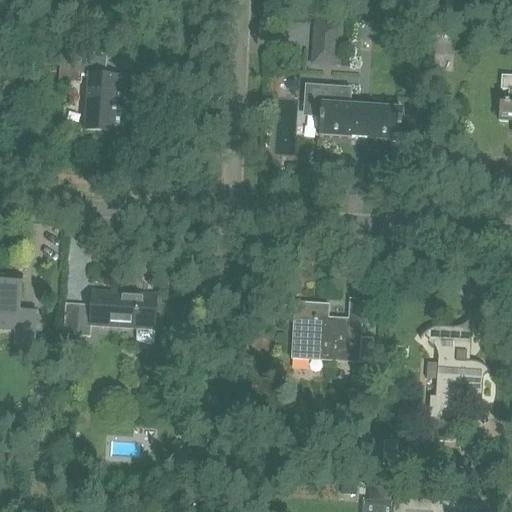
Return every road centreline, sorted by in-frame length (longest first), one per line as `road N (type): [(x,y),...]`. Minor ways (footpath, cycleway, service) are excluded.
road 1 (unclassified): [(511,236),(228,218)]
road 2 (unclassified): [(228,218),(0,204)]
road 3 (unclassified): [(228,218),(244,0)]
